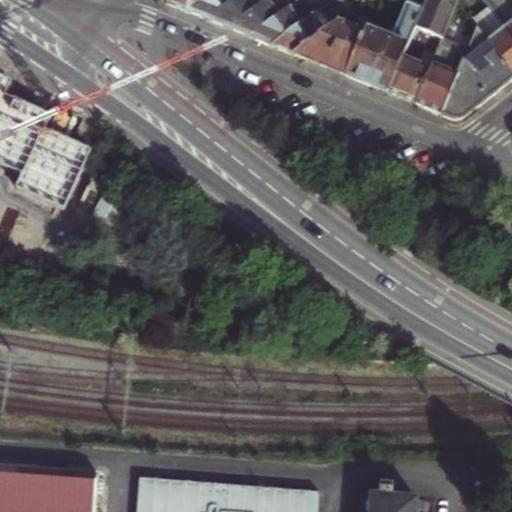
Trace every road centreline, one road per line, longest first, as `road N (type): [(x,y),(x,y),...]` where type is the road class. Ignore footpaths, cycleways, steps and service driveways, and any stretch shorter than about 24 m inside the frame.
road 1 (tertiary): [(467,151),(125,11),(91,13)]
road 2 (primary): [(344,263),(165,97),(70,29)]
road 3 (primary): [(82,84),(231,194),(344,263)]
road 4 (primary): [(511,364),(344,263)]
